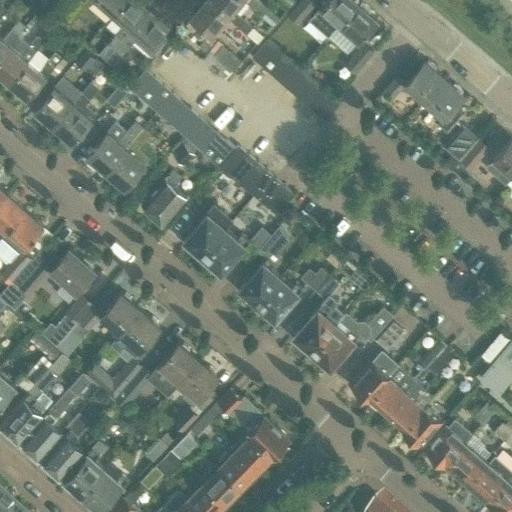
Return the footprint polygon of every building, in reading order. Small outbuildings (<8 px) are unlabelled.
[(76,0),(72,5),(75,7),(72,11),(73,12),(66,20),(71,25),(78,17),(86,8),(87,8),(94,0),(76,0)] [(96,0),(112,14),(123,0),(96,0)] [(141,0),(123,0),(112,14),(124,24),(130,30),(150,7),(141,0)] [(212,36),(228,18),(207,0),(202,0),(189,16),(191,18),(198,24),(212,36)] [(247,34),(253,27),(234,11),(243,0),(207,0),(228,18),(247,34)] [(270,23),(276,16),(256,0),(243,0),(270,23)] [(298,23),(317,2),(314,0),(301,0),(289,14),(298,23)] [(325,0),(321,5),(311,16),(331,33),(339,24),(358,2),(356,0),(325,0)] [(358,2),(339,24),(358,40),(377,18),(368,10),(370,8),(362,1),(360,3),(358,2)] [(130,30),(114,48),(118,52),(121,54),(134,40),(151,56),(168,37),(162,32),(169,24),(150,7),(130,30)] [(71,25),(68,28),(75,33),(84,22),(85,23),(93,14),(87,8),(86,8),(78,17),(71,25)] [(191,18),(186,24),(193,30),(198,24),(191,18)] [(19,34),(26,27),(18,20),(3,37),(0,34),(0,55),(18,34),(19,34)] [(124,24),(108,43),(114,48),(130,30),(124,24)] [(38,49),(50,35),(43,29),(29,44),(19,34),(18,34),(0,55),(0,76),(8,83),(28,60),(38,49)] [(261,65),(277,46),(268,38),(252,57),(261,65)] [(355,72),(374,51),(364,43),(346,64),(355,72)] [(233,71),(242,61),(223,45),(214,54),(233,71)] [(270,73),(286,54),(277,46),(261,65),(270,73)] [(84,48),(74,60),(86,70),(96,58),(84,48)] [(28,60),(8,83),(27,99),(51,72),(55,75),(68,61),(56,50),(49,59),(38,49),(28,60)] [(279,81),(296,62),(286,54),(270,73),(279,81)] [(424,58),(404,81),(406,83),(405,87),(411,92),(415,91),(424,99),(444,76),(434,68),(436,66),(428,60),(427,61),(424,58)] [(308,60),(302,67),(304,69),(309,74),(313,69),(312,64),(308,60)] [(288,88),(304,69),(302,67),(296,62),(279,81),(288,88)] [(139,95),(155,77),(145,69),(129,87),(139,95)] [(297,96),(314,78),(309,74),(304,69),(288,88),(297,96)] [(444,76),(424,99),(431,105),(441,114),(435,121),(445,130),(461,112),(461,108),(458,105),(454,102),(462,93),(460,91),(462,89),(454,83),(453,84),(444,76)] [(148,103),(164,85),(155,77),(139,95),(148,103)] [(391,99),(404,85),(395,77),(383,91),(391,99)] [(306,104),(323,85),(314,78),(297,96),(306,104)] [(82,92),(89,98),(90,98),(98,88),(90,82),(82,92)] [(53,125),(74,101),(55,84),(34,109),(53,125)] [(157,110),(172,92),(164,85),(148,103),(157,110)] [(316,113),(333,94),(323,85),(306,104),(316,113)] [(92,117),(92,116),(96,111),(85,103),(89,98),(82,92),(74,101),(53,125),(71,141),(92,117)] [(166,118),(182,100),(172,92),(157,110),(166,118)] [(324,120),(340,101),(333,94),(316,113),(324,120)] [(175,126),(191,108),(182,100),(166,118),(175,126)] [(185,135),(200,116),(191,108),(175,126),(185,135)] [(193,142),(209,124),(200,116),(185,135),(193,142)] [(106,171),(145,126),(136,118),(126,130),(115,121),(108,130),(87,154),(106,171)] [(203,150),(219,132),(209,124),(193,142),(203,150)] [(124,187),(145,163),(150,157),(139,148),(152,133),(145,126),(106,171),(124,187)] [(460,159),(477,140),(462,128),(446,147),(460,159)] [(212,158),(228,140),(219,132),(203,150),(212,158)] [(172,148),(175,151),(173,153),(182,162),(194,151),(192,148),(195,144),(185,135),(172,148)] [(505,184),(511,176),(511,137),(494,158),(486,167),(505,184)] [(489,147),(479,139),(477,141),(477,140),(460,159),(471,168),(489,147)] [(236,147),(228,140),(212,158),(220,165),(236,147)] [(220,165),(230,174),(248,153),(239,144),(236,147),(220,165)] [(230,174),(239,182),(257,161),(248,153),(230,174)] [(239,182),(248,190),(267,169),(257,161),(239,182)] [(169,173),(143,201),(154,211),(154,214),(159,218),(162,218),(164,221),(188,195),(175,184),(178,181),(182,176),(173,168),(169,173)] [(267,169),(248,190),(258,198),(276,177),(267,169)] [(258,198),(267,206),(285,185),(276,177),(258,198)] [(285,185),(267,206),(276,214),(295,193),(285,185)] [(0,223),(6,230),(25,208),(8,192),(0,201),(0,223)] [(203,255),(227,228),(216,218),(220,213),(212,206),(184,238),(203,255)] [(44,224),(25,208),(6,230),(1,236),(20,252),(23,249),(25,246),(44,224)] [(266,257),(240,287),(258,303),(281,276),(270,267),(281,254),(277,251),(288,239),(288,231),(279,223),(257,249),(266,257)] [(249,238),(257,246),(269,232),(261,225),(249,238)] [(237,237),(227,228),(203,255),(222,272),(250,239),(242,232),(237,237)] [(45,243),(12,280),(28,294),(51,268),(64,280),(57,288),(69,299),(95,269),(91,266),(93,264),(85,257),(83,258),(69,246),(60,257),(45,243)] [(0,274),(9,282),(31,257),(23,249),(20,252),(0,274)] [(331,274),(321,266),(316,272),(310,267),(301,277),(317,290),(331,274)] [(340,282),(331,274),(317,290),(326,298),(330,294),(334,289),(340,282)] [(292,285),(281,276),(258,303),(275,318),(303,286),(296,280),(292,285)] [(120,291),(101,314),(121,331),(140,308),(130,300),(130,297),(125,292),(122,293),(120,291)] [(81,317),(91,306),(94,303),(82,293),(66,311),(77,321),(81,317)] [(321,303),(292,335),(311,351),(337,322),(345,313),(335,304),(338,301),(330,294),(326,298),(322,303),(321,303)] [(91,325),(101,314),(91,306),(81,317),(91,325)] [(337,322),(311,351),(330,368),(358,336),(359,337),(367,336),(370,339),(392,314),(383,306),(368,324),(364,320),(357,321),(346,312),(345,313),(337,322)] [(150,317),(140,308),(121,331),(114,339),(111,342),(120,349),(123,345),(135,355),(160,325),(158,323),(158,321),(153,316),(150,317)] [(386,348),(403,329),(393,321),(377,340),(386,348)] [(29,336),(53,357),(60,349),(36,328),(29,336)] [(501,330),(481,353),(489,360),(508,337),(501,330)] [(102,352),(111,342),(114,339),(106,332),(94,345),(102,352)] [(511,340),(508,337),(477,373),(495,389),(511,369),(511,340)] [(152,371),(142,364),(129,379),(141,388),(149,378),(167,394),(171,389),(179,380),(199,357),(189,349),(189,346),(184,341),(181,342),(179,340),(159,363),(152,371)] [(439,367),(454,351),(446,343),(434,357),(433,359),(431,360),(439,367)] [(428,351),(417,364),(423,370),(431,360),(433,359),(434,357),(428,351)] [(129,379),(142,364),(132,355),(119,371),(129,379)] [(209,366),(199,357),(179,380),(189,389),(183,395),(193,404),(219,375),(216,373),(216,370),(211,366),(209,366)] [(27,390),(49,366),(39,358),(18,382),(27,390)] [(381,367),(370,358),(349,383),(367,398),(392,370),(385,363),(381,367)] [(397,363),(392,370),(367,398),(385,414),(415,379),(407,372),(397,363)] [(49,366),(0,421),(8,429),(8,433),(14,437),(17,437),(19,438),(43,411),(34,402),(58,374),(49,366)] [(0,366),(0,402),(16,385),(4,375),(7,372),(0,366)] [(78,391),(80,389),(90,378),(82,371),(70,384),(21,441),(28,447),(28,450),(34,455),(37,454),(38,456),(62,429),(53,421),(78,391)] [(403,429),(425,404),(433,395),(415,379),(385,414),(403,429)] [(231,386),(218,399),(226,407),(225,407),(230,411),(241,423),(248,415),(254,421),(247,428),(275,455),(291,439),(264,412),(263,413),(244,394),(241,396),(231,386)] [(226,407),(218,399),(203,415),(210,422),(225,406),(225,407),(226,407)] [(487,401),(480,409),(488,416),(495,408),(487,401)] [(183,428),(199,413),(190,404),(174,419),(183,428)] [(422,445),(443,420),(425,404),(403,429),(422,445)] [(79,410),(69,422),(67,425),(70,427),(42,459),(49,466),(49,469),(55,474),(58,473),(60,475),(83,448),(73,439),(90,420),(79,410)] [(127,410),(116,422),(132,435),(142,423),(127,410)] [(196,435),(210,422),(203,415),(190,429),(196,435)] [(425,448),(445,466),(467,441),(473,434),(454,418),(448,425),(446,423),(425,448)] [(505,439),(511,430),(511,428),(502,420),(494,430),(505,439)] [(266,464),(275,455),(247,428),(245,430),(247,432),(233,446),(258,470),(264,463),(266,464)] [(188,432),(172,448),(182,458),(198,442),(188,432)] [(153,459),(167,445),(158,437),(144,451),(153,459)] [(81,494),(105,467),(94,457),(105,444),(98,438),(63,478),(72,486),(72,488),(78,493),(80,493),(81,494)] [(466,483),(488,458),(467,441),(445,466),(466,483)] [(251,476),(258,470),(233,446),(217,462),(243,487),(252,477),(251,476)] [(185,461),(182,458),(172,448),(157,465),(165,472),(169,477),(185,461)] [(511,472),(511,468),(495,454),(489,460),(488,458),(466,483),(487,502),(511,472)] [(243,487),(217,462),(202,477),(226,502),(233,495),(234,496),(243,487)] [(156,464),(140,480),(149,488),(165,472),(157,465),(156,464)] [(105,467),(81,494),(83,495),(83,498),(89,503),(91,503),(99,509),(127,477),(120,471),(115,476),(105,467)] [(498,511),(511,511),(511,472),(487,502),(498,511)] [(220,508),(226,502),(202,477),(186,493),(204,511),(217,511),(221,509),(220,508)] [(204,511),(186,493),(180,487),(164,503),(172,511),(204,511)] [(133,511),(138,508),(125,495),(109,511),(133,511)] [(399,511),(384,499),(372,511),(399,511)] [(11,508),(4,501),(0,505),(0,511),(18,511),(14,507),(11,508)] [(172,511),(164,503),(155,511),(172,511)]
